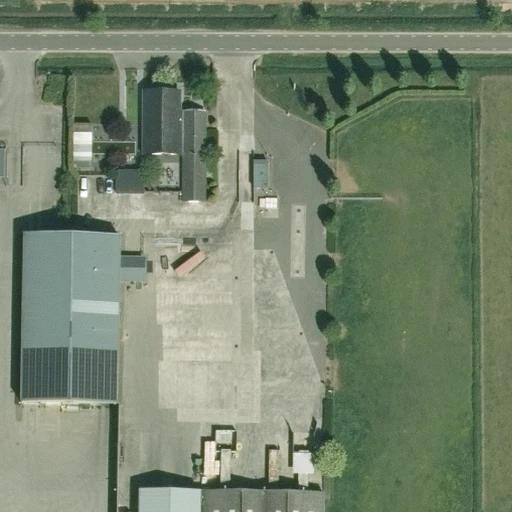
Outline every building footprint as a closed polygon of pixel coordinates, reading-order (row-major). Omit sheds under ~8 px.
[(181,204),(206,204),(205,113),(180,113),(180,92),(145,93),(145,157),(181,157),(181,204)] [(94,151),(93,125),(74,126),(75,151),(94,151)] [(253,162),(253,190),(268,190),(268,162),(253,162)] [(92,187),(116,185),(115,169),(91,171),(92,187)] [(262,208),(281,207),(281,194),(262,194),(262,208)] [(115,409),(118,284),(144,285),(145,259),(119,259),(120,239),(23,236),(18,406),(115,409)] [(182,274),(209,256),(197,238),(170,256),(182,274)] [(316,445),(316,427),(294,427),(294,444),(316,445)] [(294,476),(313,477),(314,448),(295,448),(294,476)] [(323,511),(324,495),(284,495),(201,493),(201,496),(136,494),(135,511),(323,511)]
